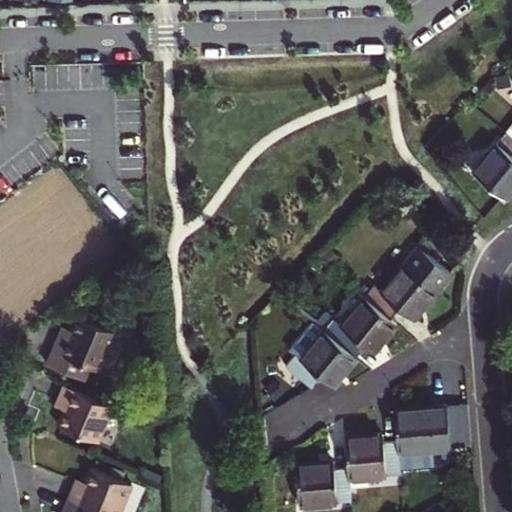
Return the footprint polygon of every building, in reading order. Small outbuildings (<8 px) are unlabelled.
[(502,90),(511,78),(511,76),(506,70),(494,83),(502,90)] [(511,189),(511,137),(507,133),(505,132),(473,172),(505,198),(511,189)] [(374,285),(365,296),(391,318),(397,311),(401,306),(411,314),(448,268),(416,241),(378,288),(374,285)] [(359,340),(374,352),(397,323),(391,318),(365,296),(341,325),(325,312),(316,323),(350,352),(356,345),(359,340)] [(59,335),(47,363),(84,378),(89,364),(101,369),(117,331),(77,314),(71,329),(67,327),(63,336),(59,335)] [(320,376),(333,386),(356,356),(350,352),(316,323),(312,320),(289,349),(295,354),(285,366),(311,387),(315,381),(320,376)] [(98,440),(113,404),(64,384),(58,398),(62,400),(60,407),(64,408),(57,423),(98,440)] [(443,406),(393,410),(396,440),(399,470),(432,467),(431,449),(472,445),(469,404),(443,406)] [(382,434),(344,437),(347,467),(348,478),(399,474),(399,470),(396,440),(390,441),(383,441),(382,434)] [(334,460),(295,463),(299,505),(350,500),(348,478),(347,467),(338,467),(334,467),(334,460)] [(75,484),(69,498),(102,511),(119,511),(132,484),(92,466),(86,481),(82,479),(79,485),(75,484)] [(102,511),(69,498),(63,511),(64,511),(102,511)]
